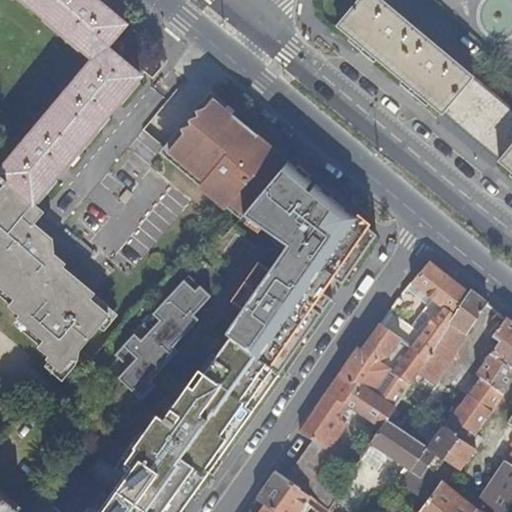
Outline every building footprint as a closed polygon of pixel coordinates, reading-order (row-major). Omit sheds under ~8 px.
[(22,0),(95,60),(34,131),(0,172),(0,183),(5,187),(8,184),(33,205),(88,141),(141,78),(106,48),(126,25),(95,0),(22,0)] [(511,111),(379,0),(360,0),(339,26),(511,171),(511,111)] [(214,99),(209,95),(195,111),(196,112),(206,109),(214,99)] [(170,152),(177,158),(225,108),(214,99),(206,109),(196,112),(197,118),(189,121),(190,126),(181,130),(183,135),(170,152)] [(232,203),(246,214),(251,209),(279,175),(289,162),(225,108),(177,158),(204,182),(201,187),(227,209),(228,208),(232,203)] [(174,161),(177,158),(170,152),(183,135),(181,130),(178,131),(159,153),(173,164),(175,162),(174,161)] [(173,164),(201,187),(204,182),(177,158),(174,161),(175,162),(173,164)] [(377,235),(289,162),(279,175),(251,209),(244,217),(288,247),(271,271),(260,263),(232,303),(242,311),(225,334),(232,341),(192,391),(163,423),(158,417),(121,472),(126,475),(103,508),(97,504),(91,511),(59,511),(53,507),(48,511),(180,511),(331,299),(324,293),(333,279),(342,285),(377,235)] [(8,184),(5,187),(0,192),(0,197),(2,200),(0,202),(0,268),(2,270),(30,296),(37,302),(66,272),(63,270),(66,267),(54,257),(52,241),(34,226),(43,214),(33,205),(8,184)] [(228,208),(241,220),(244,217),(246,214),(232,203),(228,208)] [(393,307),(381,325),(400,339),(411,347),(409,350),(424,361),(469,294),(429,262),(410,282),(431,298),(422,311),(427,315),(420,325),(393,307)] [(2,270),(0,268),(0,290),(14,302),(11,308),(10,309),(14,313),(30,296),(2,270)] [(95,297),(66,272),(37,302),(30,296),(14,313),(21,319),(18,322),(20,324),(44,344),(40,349),(39,351),(50,360),(47,363),(49,365),(62,375),(72,362),(77,363),(78,363),(80,353),(99,330),(109,318),(90,302),(95,297)] [(135,335),(115,357),(129,368),(118,380),(144,402),(157,388),(151,383),(178,352),(173,348),(199,320),(194,316),(212,297),(188,276),(142,327),(149,333),(142,341),(135,335)] [(0,299),(11,308),(14,302),(0,290),(0,299)] [(424,361),(418,371),(434,382),(487,303),(471,291),(469,294),(424,361)] [(119,317),(95,297),(90,302),(109,318),(99,330),(105,334),(119,317)] [(447,391),(463,403),(470,395),(483,378),(504,393),(511,380),(511,323),(506,318),(492,337),(499,342),(477,375),(463,369),(447,391)] [(44,344),(20,324),(16,329),(40,349),(44,344)] [(358,350),(341,374),(393,410),(418,371),(424,361),(409,350),(393,371),(378,362),(383,359),(386,359),(400,339),(381,325),(362,352),(358,350)] [(411,347),(400,339),(386,359),(383,359),(378,362),(393,371),(409,350),(411,347)] [(62,375),(49,365),(45,370),(62,384),(77,368),(77,363),(72,362),(62,375)] [(313,441),(285,480),(309,496),(319,482),(338,457),(328,450),(346,425),(339,420),(349,407),(381,428),(386,420),(393,410),(341,374),(300,433),(313,441)] [(470,395),(492,413),(504,393),(483,378),(470,395)] [(444,428),(476,451),(477,449),(476,448),(479,443),(472,438),(492,413),(470,395),(463,403),(444,428)] [(385,454),(409,471),(411,468),(419,459),(427,449),(386,420),(381,428),(371,444),(385,454)] [(427,449),(419,459),(428,466),(436,456),(442,461),(444,459),(460,471),(476,451),(444,428),(427,449)] [(371,444),(361,459),(375,468),(385,454),(371,444)] [(507,511),(511,503),(511,466),(506,463),(498,480),(475,508),(447,486),(442,482),(439,486),(428,500),(419,511),(507,511)] [(398,483),(428,500),(439,486),(411,468),(409,471),(398,483)] [(274,511),(299,511),(303,508),(311,498),(309,496),(285,480),(276,474),(275,475),(258,499),(267,506),(274,511)] [(446,477),(442,482),(447,486),(453,479),(451,477),(449,479),(446,477)] [(311,498),(330,509),(338,496),(319,482),(309,496),(311,498)] [(0,511),(18,511),(19,511),(17,509),(14,511),(11,511),(5,505),(9,501),(0,491),(0,511)] [(11,511),(14,511),(17,509),(9,501),(5,505),(11,511)]
